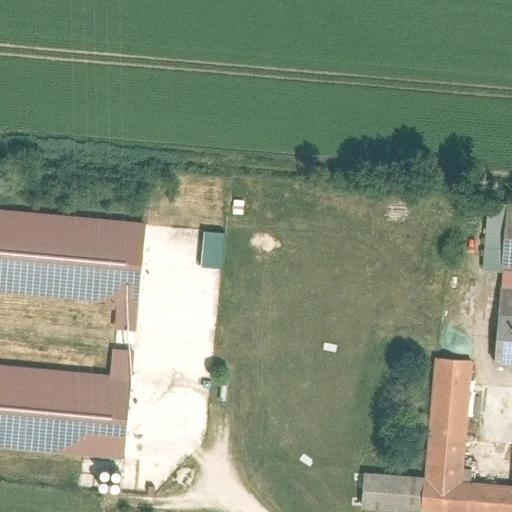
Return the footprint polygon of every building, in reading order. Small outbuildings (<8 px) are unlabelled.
[(511,204),(492,203),(481,361),(511,362),(511,204)] [(149,222),(0,208),(0,289),(119,300),(116,331),(139,333),(149,222)] [(196,265),(222,268),(226,233),(200,230),(196,265)] [(0,366),(0,447),(126,458),(135,347),(112,345),(109,376),(0,366)] [(511,511),(511,440),(503,440),(500,476),(454,473),(462,359),(419,356),(410,475),(349,471),(346,508),(399,511),(511,511)]
